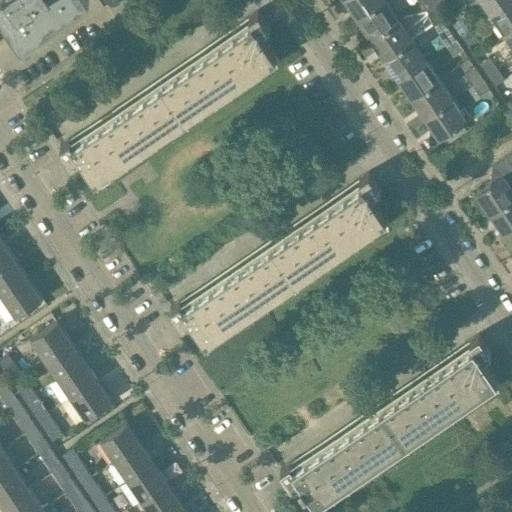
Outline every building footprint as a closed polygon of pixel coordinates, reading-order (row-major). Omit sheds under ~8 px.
[(106,0),(5,0),(23,25),(59,0),(104,0),(105,1),(106,0)] [(379,0),(345,0),(356,16),(379,0)] [(379,0),(356,16),(370,36),(398,17),(387,0),(379,0)] [(429,11),(438,5),(434,0),(423,0),(422,1),(429,11)] [(482,0),(491,12),(507,0),(482,0)] [(511,27),(511,0),(507,0),(491,12),(504,32),(511,27)] [(271,26),(259,8),(243,19),(246,24),(79,137),(76,133),(61,143),(73,162),(82,156),(96,176),(276,53),(262,32),(271,26)] [(453,22),(460,32),(470,26),(463,15),(453,22)] [(412,37),(398,17),(370,36),(383,56),(412,37)] [(438,31),(446,43),(455,36),(448,25),(438,31)] [(477,36),(470,26),(460,32),(467,43),(477,36)] [(455,36),(446,43),(453,53),(462,47),(455,36)] [(383,56),(397,76),(425,56),(412,37),(383,56)] [(480,62),(487,72),(497,66),(490,55),(480,62)] [(439,77),(425,56),(397,76),(410,96),(439,77)] [(465,71),(473,83),(483,77),(475,65),(465,71)] [(504,76),(497,66),(487,72),(495,83),(504,76)] [(410,96),(424,116),(453,97),(439,77),(410,96)] [(483,77),(473,83),(480,93),(490,87),(483,77)] [(460,108),(453,97),(424,116),(437,136),(470,114),(464,105),(460,108)] [(511,151),(492,166),(499,176),(476,192),(490,212),(511,197),(511,151)] [(381,188),(369,170),(354,181),(357,185),(190,300),(186,295),(171,305),(183,323),(192,317),(206,338),(387,214),(373,194),(381,188)] [(511,226),(511,197),(490,212),(503,232),(511,226)] [(511,226),(503,232),(511,244),(511,226)] [(0,266),(16,256),(2,236),(0,237),(0,266)] [(0,289),(3,294),(29,276),(16,256),(0,266),(0,289)] [(43,296),(29,276),(3,294),(16,314),(43,296)] [(45,355),(72,337),(58,317),(32,335),(45,355)] [(483,356),(492,350),(479,332),(464,342),(467,347),(300,462),(296,457),(281,467),(294,486),(300,481),(306,489),(308,487),(317,500),(497,377),(483,356)] [(72,337),(45,355),(59,376),(86,358),(72,337)] [(0,357),(13,377),(23,370),(9,351),(0,357)] [(86,358),(59,376),(72,396),(100,377),(86,358)] [(27,398),(37,391),(23,370),(13,377),(27,398)] [(4,377),(0,380),(0,387),(1,389),(0,389),(0,392),(12,410),(22,403),(4,377)] [(110,393),(100,377),(72,396),(62,402),(76,423),(113,397),(110,393)] [(40,417),(50,411),(38,393),(37,391),(27,398),(40,417)] [(36,423),(22,403),(12,410),(26,430),(36,423)] [(40,417),(54,437),(64,430),(50,411),(40,417)] [(102,438),(116,458),(143,440),(129,420),(102,438)] [(49,443),(36,423),(26,430),(39,450),(49,443)] [(156,460),(143,440),(116,458),(129,478),(156,460)] [(63,463),(49,443),(39,450),(52,470),(63,463)] [(0,476),(17,465),(3,445),(0,447),(0,476)] [(83,480),(93,474),(78,453),(69,460),(83,480)] [(156,460),(129,478),(142,498),(169,480),(156,460)] [(76,483),(63,463),(52,470),(66,490),(76,483)] [(30,485),(17,465),(0,476),(0,498),(3,503),(30,485)] [(96,500),(106,494),(93,474),(83,480),(96,500)] [(164,511),(183,499),(169,480),(142,498),(152,511),(164,511)] [(90,502),(76,483),(66,490),(61,493),(67,503),(72,499),(80,510),(90,502)] [(9,511),(33,511),(44,505),(30,485),(3,503),(9,511)] [(104,511),(118,511),(106,494),(96,500),(104,511)] [(191,511),(183,499),(164,511),(191,511)] [(96,511),(90,502),(80,510),(81,511),(96,511)]
